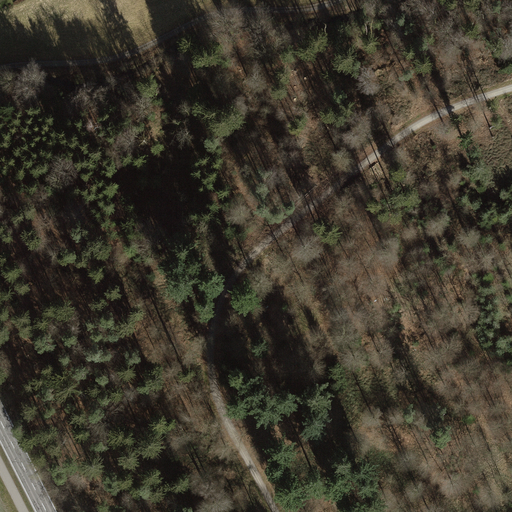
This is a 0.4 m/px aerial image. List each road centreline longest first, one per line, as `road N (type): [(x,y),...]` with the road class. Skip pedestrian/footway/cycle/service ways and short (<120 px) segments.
road 1 (track): [(275,511),(212,382),(210,338),(221,298),(251,256),(408,129),(511,87)]
road 2 (track): [(339,0),(225,11),(117,57),(0,66)]
